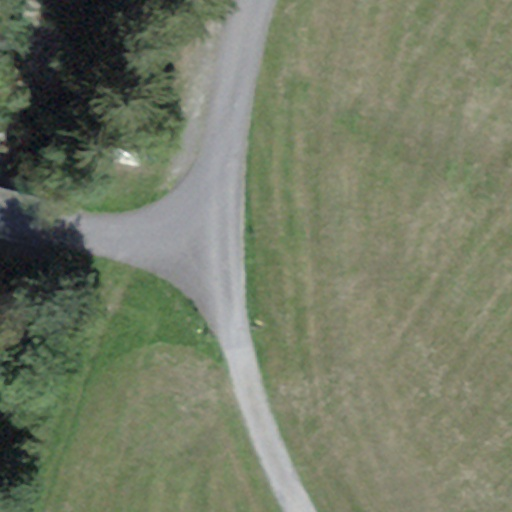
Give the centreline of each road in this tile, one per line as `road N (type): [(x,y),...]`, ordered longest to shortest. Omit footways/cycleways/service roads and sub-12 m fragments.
road 1 (track): [(142,240),(88,335),(27,511)]
road 2 (track): [(299,511),(246,377),(221,241)]
road 3 (track): [(221,241),(228,142),(253,0)]
road 4 (track): [(142,240),(0,211)]
